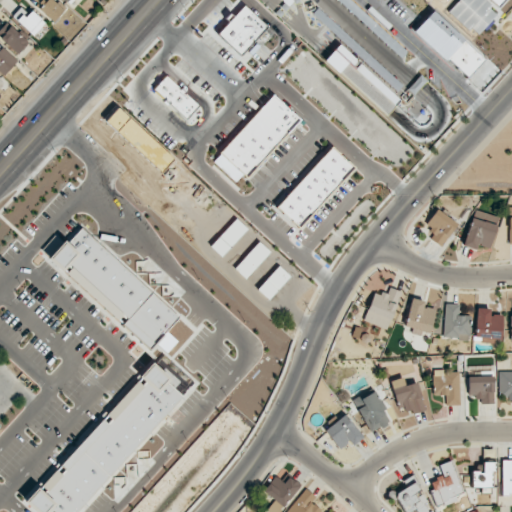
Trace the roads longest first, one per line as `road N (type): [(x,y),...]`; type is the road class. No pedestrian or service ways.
road 1 (tertiary): [(511,93),(373,243),(323,320),(275,432),(217,511)]
road 2 (secondary): [(0,172),(158,0)]
road 3 (residential): [(352,488),(429,438),(511,426)]
road 4 (residential): [(373,243),(420,268),(511,276)]
road 5 (residential): [(275,432),(376,511)]
